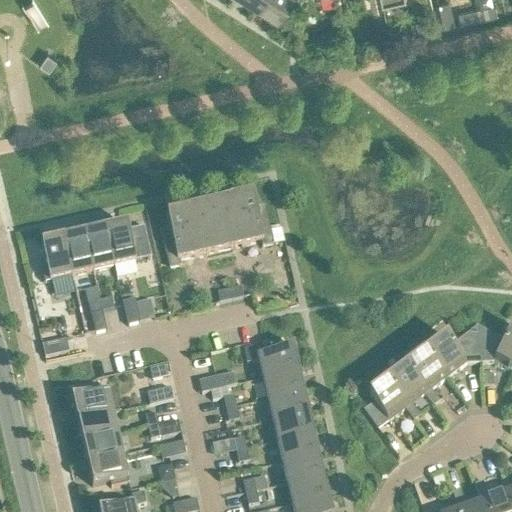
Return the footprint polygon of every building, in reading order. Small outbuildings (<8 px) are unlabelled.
[(260,0),(257,6),(277,18),(286,3),(291,5),(294,0),(260,0)] [(32,1),(24,6),(27,12),(32,21),(36,27),(45,22),(32,1)] [(494,4),(475,8),(478,19),(496,14),(494,4)] [(478,19),(475,8),(457,12),(460,23),(478,19)] [(414,22),(421,35),(432,30),(426,17),(414,22)] [(47,69),(46,71),(47,71),(56,57),(55,58),(50,55),(46,52),(47,50),(37,64),(38,65),(39,63),(47,69)] [(166,222),(168,232),(159,234),(168,274),(180,271),(179,265),(260,246),(261,252),(273,249),(263,209),(255,212),(252,201),(228,207),(229,207),(166,222)] [(127,231),(105,236),(113,271),(140,265),(136,247),(131,248),(127,231)] [(105,236),(84,241),(92,276),(113,271),(105,236)] [(84,241),(64,246),(63,246),(71,281),(92,276),(84,241)] [(63,246),(64,246),(63,245),(40,250),(44,268),(39,270),(44,288),(71,281),(63,246)] [(216,297),(219,308),(242,302),(240,292),(216,297)] [(111,303),(99,306),(101,316),(113,314),(111,303)] [(139,327),(134,304),(121,307),(127,330),(139,327)] [(101,316),(99,306),(87,308),(94,338),(106,335),(101,316)] [(466,369),(479,368),(477,331),(452,349),(446,342),(433,352),(425,345),(420,349),(426,357),(427,357),(446,383),(466,369)] [(493,367),(511,377),(511,335),(510,335),(504,346),(477,331),(479,368),(493,367)] [(41,350),(44,362),(68,357),(65,344),(41,350)] [(258,366),(262,384),(298,376),(293,353),(275,358),(273,353),(257,357),(255,351),(242,354),(246,369),(258,366)] [(431,395),(446,383),(427,357),(426,357),(413,367),(406,359),(401,363),(407,372),(407,371),(427,398),(424,400),(432,412),(439,406),(431,395)] [(150,373),(152,384),(167,381),(164,370),(150,373)] [(411,409),(424,400),(427,398),(407,371),(407,372),(394,381),(387,374),(381,378),(388,386),(408,412),(404,415),(413,426),(420,421),(411,409)] [(262,384),(267,405),(302,397),(297,377),(298,377),(298,376),(262,384)] [(201,399),(210,396),(224,393),(221,380),(198,386),(201,399)] [(377,435),(404,415),(408,412),(388,386),(368,400),(373,408),(362,416),(377,435)] [(76,428),(77,428),(77,427),(112,419),(106,392),(88,396),(89,401),(71,405),(76,428)] [(146,398),(149,411),(172,405),(169,392),(146,398)] [(222,403),(225,415),(236,412),(233,400),(229,401),(227,392),(224,393),(210,396),(212,405),(222,403)] [(267,405),(271,426),(307,418),(302,397),(267,405)] [(236,412),(225,415),(228,427),(239,424),(236,412)] [(271,426),(276,447),(312,439),(307,418),(271,426)] [(77,427),(77,428),(81,448),(117,440),(112,419),(77,427)] [(144,421),(147,433),(158,430),(155,419),(144,421)] [(158,430),(147,433),(150,445),(161,442),(161,443),(180,438),(177,426),(158,430)] [(276,447),(281,468),(317,460),(312,439),(276,447)] [(81,448),(86,469),(122,461),(117,440),(81,448)] [(232,445),(235,457),(246,454),(243,442),(232,445)] [(158,452),(161,465),(185,459),(182,447),(158,452)] [(246,454),(235,457),(238,469),(248,466),(246,454)] [(281,468),(286,489),(322,481),(317,460),(281,468)] [(122,461),(86,469),(92,492),(109,487),(110,493),(128,488),(122,461)] [(286,489),(291,510),(327,502),(327,501),(326,501),(322,481),(286,489)] [(242,487),(245,499),(255,497),(253,485),(242,487)] [(177,501),(174,486),(161,489),(162,493),(171,503),(177,501)] [(474,489),(478,502),(482,501),(486,511),(511,511),(505,493),(487,499),(482,486),(474,489)] [(460,511),(486,511),(482,501),(478,502),(464,508),(459,494),(451,497),(456,511),(460,509),(460,511)] [(255,497),(245,499),(247,511),(258,508),(255,497)] [(135,511),(146,510),(143,498),(130,500),(131,504),(114,508),(114,511),(135,511)] [(329,511),(327,502),(291,510),(291,511),(329,511)]
